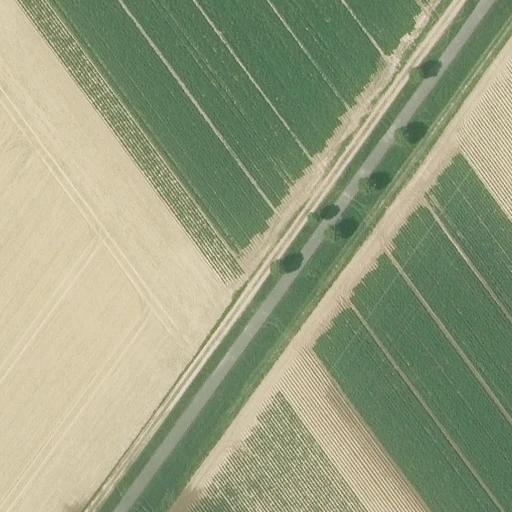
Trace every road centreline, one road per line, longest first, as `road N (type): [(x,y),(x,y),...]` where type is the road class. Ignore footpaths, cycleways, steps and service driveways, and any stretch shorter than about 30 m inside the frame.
road 1 (track): [(458,0),(93,511)]
road 2 (track): [(160,511),(511,23)]
